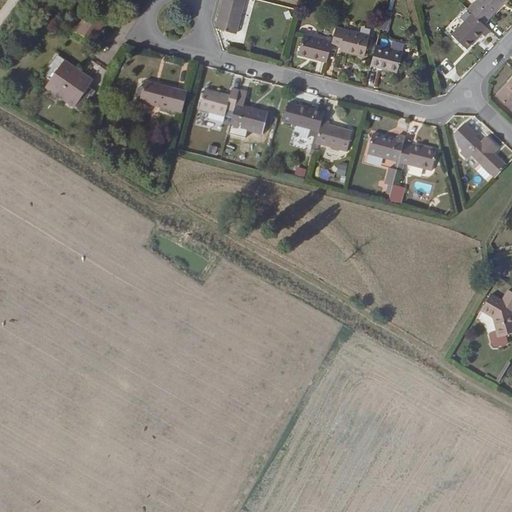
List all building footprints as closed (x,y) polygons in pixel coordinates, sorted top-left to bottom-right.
[(244,3),(232,0),(220,0),(220,4),(223,5),(215,35),(234,41),(244,3)] [(463,9),(483,29),(509,3),(506,0),(485,0),(474,12),(467,5),(463,9)] [(388,31),(391,19),(383,17),(380,29),(388,31)] [(483,29),(472,18),(452,38),(467,53),(481,38),(485,42),(490,36),(483,29)] [(89,19),(75,39),(93,52),(107,30),(89,19)] [(368,41),(335,33),(331,47),(330,51),(339,53),(347,55),(346,60),(363,64),(368,41)] [(297,62),(325,70),(330,51),(331,47),(303,40),(297,62)] [(369,72),(376,74),(396,79),(401,57),(381,52),(374,50),(369,72)] [(47,76),(41,85),(58,97),(53,103),(74,118),(90,95),(84,92),(77,86),(80,81),(51,61),(43,73),(47,76)] [(47,76),(43,73),(37,82),(41,85),(47,76)] [(80,81),(77,86),(84,92),(88,86),(80,81)] [(511,115),(511,84),(497,101),(511,115)] [(36,92),(53,103),(58,97),(41,85),(36,92)] [(183,121),(189,98),(146,88),(140,109),(183,121)] [(233,94),(231,102),(205,95),(200,117),(226,123),(228,116),(235,118),(231,133),(264,140),(269,119),(246,113),(247,106),(239,103),(241,96),(233,94)] [(325,120),(289,111),(284,130),(297,133),(311,137),(310,142),(310,143),(319,145),(317,151),(349,158),(355,137),(331,131),(332,128),(324,126),(325,120)] [(309,146),(310,143),(310,142),(311,137),(297,133),(295,139),(301,140),(301,144),(309,146)] [(369,160),(433,176),(439,156),(421,151),(420,155),(413,153),(405,151),(407,142),(400,140),(399,146),(374,139),(369,160)] [(467,164),(471,160),(482,171),(495,183),(509,169),(497,157),(500,154),(487,142),(483,147),(477,141),(460,158),(467,164)] [(338,163),(337,174),(346,175),(348,164),(338,163)] [(297,166),(294,174),(304,177),(307,169),(297,166)] [(495,183),(482,171),(477,177),(490,189),(495,183)] [(391,174),(387,190),(394,192),(399,175),(391,174)] [(511,298),(508,296),(501,307),(491,301),(482,316),(494,323),(498,336),(500,342),(507,341),(511,339),(511,319),(511,317),(511,316),(511,298)] [(500,342),(498,336),(491,338),(490,340),(492,348),(495,350),(499,352),(507,350),(509,347),(507,341),(500,342)]
